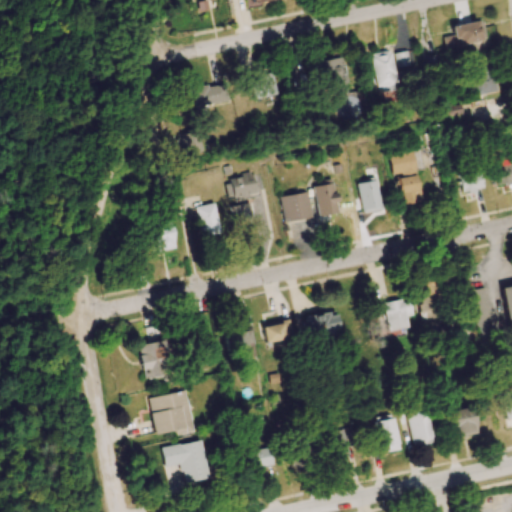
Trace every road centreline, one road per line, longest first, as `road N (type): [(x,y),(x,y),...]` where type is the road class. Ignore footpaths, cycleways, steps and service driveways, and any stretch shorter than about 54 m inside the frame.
road 1 (residential): [(511,224),(85,314)]
road 2 (residential): [(85,314),(86,259),(148,71),(154,0)]
road 3 (residential): [(433,0),(151,56)]
road 4 (residential): [(511,465),(293,511)]
road 5 (residential): [(119,511),(85,314)]
